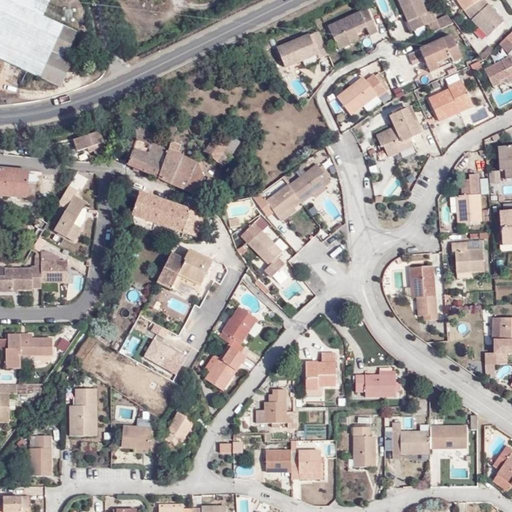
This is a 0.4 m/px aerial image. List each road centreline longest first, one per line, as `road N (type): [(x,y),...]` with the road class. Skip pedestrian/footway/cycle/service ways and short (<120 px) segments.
road 1 (secondary): [(292,0),(72,105),(0,117)]
road 2 (residential): [(361,279),(322,298),(296,325),(219,426),(196,487)]
road 3 (residential): [(0,313),(66,313),(89,297),(107,170)]
road 4 (residential): [(361,279),(390,333),(511,426)]
road 5 (residential): [(511,121),(457,147),(412,231),(367,249)]
road 6 (residential): [(196,487),(68,490),(56,511)]
road 7 (residential): [(511,511),(491,495),(408,499),(377,511)]
